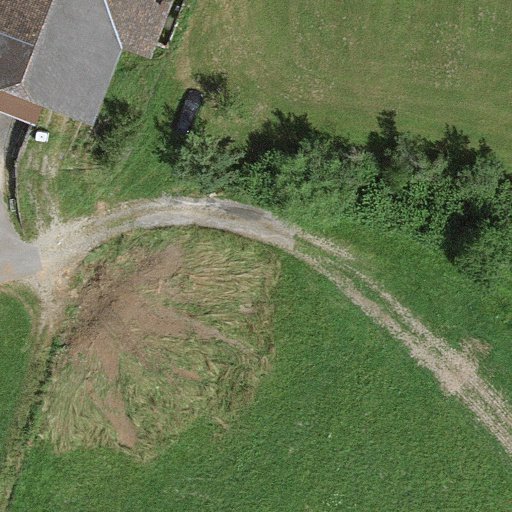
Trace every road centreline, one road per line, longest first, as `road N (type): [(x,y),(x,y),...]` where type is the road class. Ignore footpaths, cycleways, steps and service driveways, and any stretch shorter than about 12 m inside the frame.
road 1 (track): [(0,255),(176,215),(217,217),(273,227),(502,300)]
road 2 (track): [(0,260),(41,285),(58,314),(5,511)]
